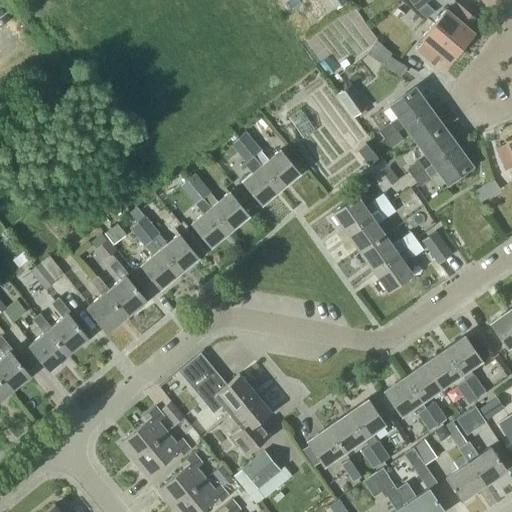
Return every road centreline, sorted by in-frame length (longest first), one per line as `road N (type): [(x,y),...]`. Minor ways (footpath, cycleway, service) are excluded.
road 1 (residential): [(61,444),(213,317),(386,340),(511,252)]
road 2 (residential): [(511,102),(483,113),(466,104),(479,64),(511,32)]
